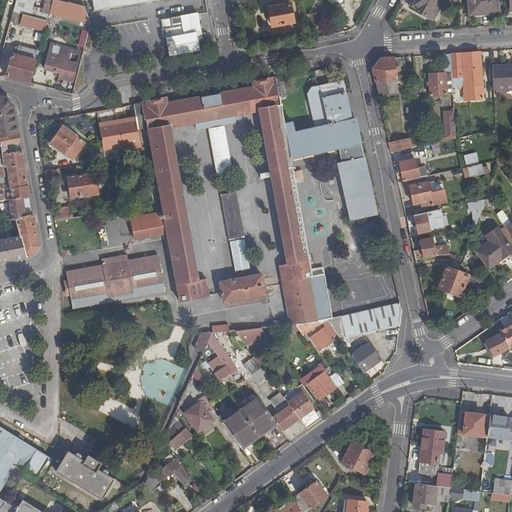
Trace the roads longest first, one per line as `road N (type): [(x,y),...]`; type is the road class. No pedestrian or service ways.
road 1 (residential): [(432,361),(413,305),(361,46)]
road 2 (tertiary): [(212,511),(403,384)]
road 3 (residential): [(40,264),(57,287),(52,424),(45,431),(0,407)]
road 4 (residential): [(228,63),(118,85),(76,104),(27,97)]
road 5 (residential): [(27,97),(24,124),(48,239),(40,264)]
road 6 (residential): [(361,46),(511,36)]
road 7 (residential): [(361,46),(228,63)]
road 8 (residential): [(388,511),(403,384)]
